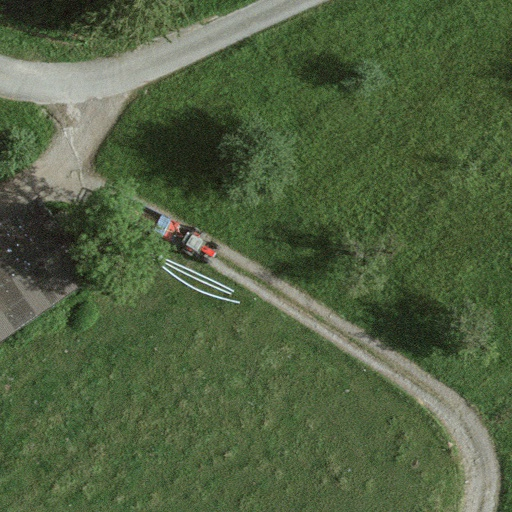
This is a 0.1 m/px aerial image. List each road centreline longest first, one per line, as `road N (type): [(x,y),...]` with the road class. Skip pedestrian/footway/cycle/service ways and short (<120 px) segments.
road 1 (track): [(0,96),(176,233),(411,391),(451,428),(476,476),(468,511)]
road 2 (track): [(0,87),(60,92),(130,76),(300,0)]
